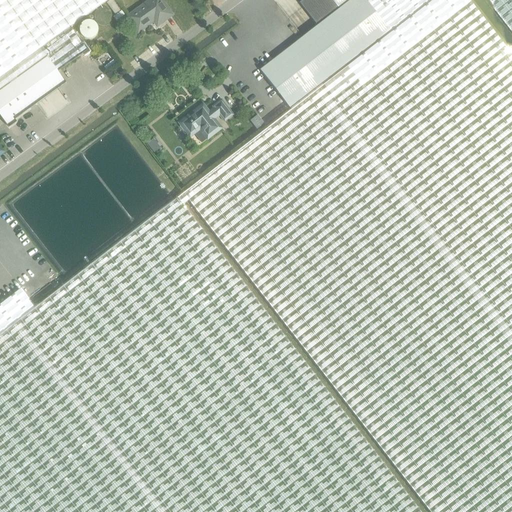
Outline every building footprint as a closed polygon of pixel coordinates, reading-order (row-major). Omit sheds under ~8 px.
[(0,0),(0,91),(48,57),(58,72),(81,55),(87,51),(82,44),(71,28),(72,27),(109,0),(0,0)] [(115,15),(120,11),(112,0),(107,4),(115,15)] [(134,27),(135,28),(138,32),(154,20),(157,25),(171,16),(159,0),(153,0),(128,18),(131,22),(131,24),(134,27)] [(292,111),(184,194),(189,200),(194,207),(430,511),(511,511),(511,56),(468,0),(370,0),(367,2),(391,34),(292,111)] [(261,71),(292,111),(391,34),(367,2),(365,0),(351,0),(324,21),(323,20),(349,0),(303,0),(300,3),(318,27),(261,71)] [(511,0),(487,0),(511,31),(511,0)] [(121,12),(113,18),(116,22),(124,16),(121,12)] [(48,57),(0,91),(0,116),(9,128),(17,123),(15,120),(66,83),(58,72),(48,57)] [(225,121),(232,115),(221,101),(214,107),(215,109),(209,113),(203,105),(179,124),(190,138),(200,130),(208,140),(222,129),(214,119),(220,115),(225,121)] [(258,115),(253,119),(256,124),(261,120),(258,115)] [(0,511),(420,511),(182,205),(189,200),(184,194),(177,198),(35,309),(20,290),(0,305),(0,511)]
